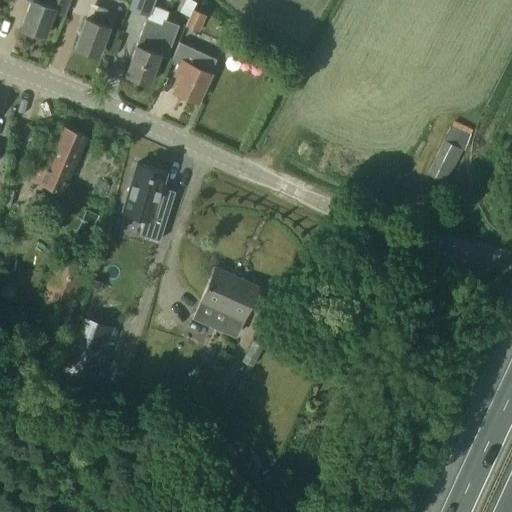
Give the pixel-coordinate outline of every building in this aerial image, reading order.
[(30,0),(21,27),(45,36),(54,11),(64,15),(70,0),(30,0)] [(153,0),(132,0),(129,8),(148,15),(153,0)] [(107,8),(98,5),(93,19),(86,17),(74,47),(99,56),(110,26),(102,23),(107,8)] [(205,17),(192,12),(187,25),(200,30),(205,17)] [(161,23),(146,17),(136,44),(125,75),(150,83),(160,54),(167,57),(179,24),(163,18),(161,23)] [(200,53),(179,43),(174,55),(183,60),(176,75),(181,77),(175,91),(197,101),(205,84),(208,84),(210,82),(212,78),(212,76),(210,72),(194,65),(200,53)] [(88,137),(62,126),(44,166),(46,167),(40,180),(64,191),(70,176),(71,177),(88,137)] [(463,148),(445,139),(428,173),(446,183),(463,148)] [(166,171),(137,163),(123,211),(145,217),(140,234),(160,240),(175,190),(169,189),(168,191),(161,188),(166,171)] [(14,190),(4,188),(0,201),(0,203),(9,207),(14,190)] [(89,265),(58,253),(35,312),(65,325),(89,265)] [(216,267),(201,300),(195,314),(236,333),(242,319),(243,320),(258,286),(216,267)] [(80,313),(61,367),(95,379),(114,325),(80,313)] [(176,488),(193,454),(179,446),(162,480),(176,488)]
